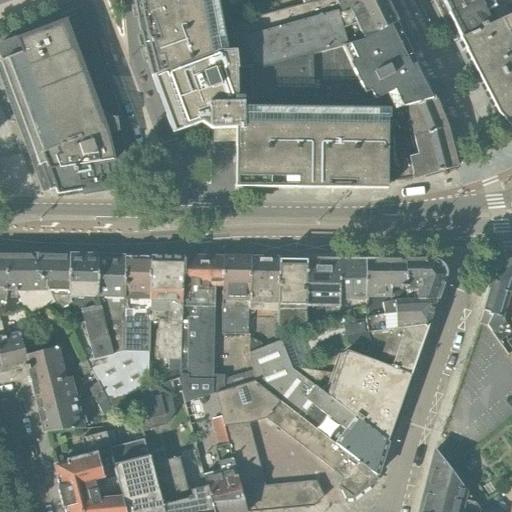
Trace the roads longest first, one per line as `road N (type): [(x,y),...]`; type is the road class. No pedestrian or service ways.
road 1 (tertiary): [(511,200),(331,214),(0,208)]
road 2 (tertiary): [(0,229),(175,236),(466,226)]
road 3 (residential): [(466,226),(471,249),(395,511)]
road 4 (residential): [(39,511),(9,402),(0,403)]
